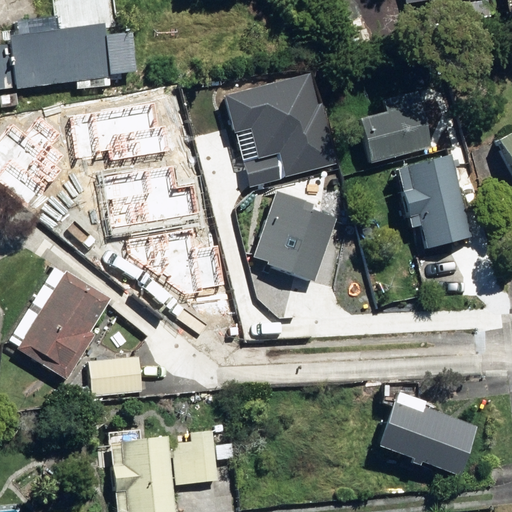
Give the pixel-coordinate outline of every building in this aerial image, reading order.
[(494,0),(496,12),(508,10),(506,0),(494,0)] [(425,14),(430,43),(492,33),(487,4),(425,14)] [(0,45),(0,92),(75,82),(76,92),(110,87),(109,77),(135,73),(130,33),(105,36),(103,24),(60,30),(59,16),(14,23),(16,34),(7,35),(9,44),(0,45)] [(305,69),(221,93),(231,128),(247,123),(256,154),(239,159),(246,183),(335,158),(319,99),(314,100),(305,69)] [(358,122),(369,165),(430,148),(414,93),(381,102),(384,114),(358,122)] [(511,132),(496,141),(511,170),(511,132)] [(418,229),(424,250),(470,238),(448,157),(394,171),(410,231),(418,229)] [(173,259),(176,270),(202,264),(189,211),(184,212),(170,159),(112,174),(136,268),(173,259)] [(264,266),(312,283),(336,214),(275,193),(252,259),(265,263),(264,266)] [(15,351),(65,382),(94,336),(88,333),(109,300),(64,273),(15,351)] [(86,361),(90,399),(140,394),(137,358),(86,361)] [(396,395),(377,447),(459,476),(476,428),(421,409),(423,404),(405,398),(396,395)] [(3,438),(10,442),(16,434),(9,430),(3,438)] [(107,433),(114,511),(174,511),(167,439),(140,442),(139,430),(107,433)] [(170,445),(174,487),(217,483),(212,441),(170,445)]
